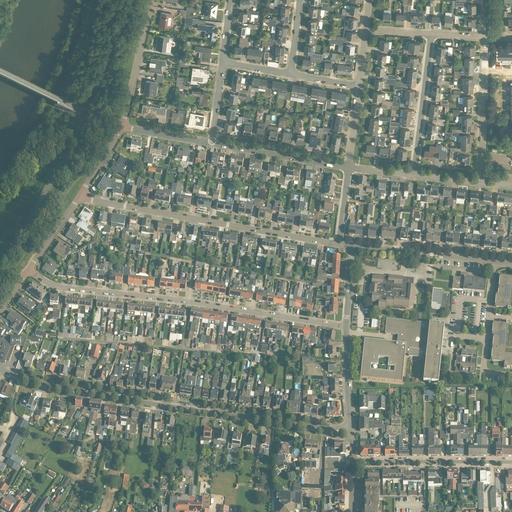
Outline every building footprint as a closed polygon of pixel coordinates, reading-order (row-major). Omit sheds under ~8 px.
[(249,4),(252,5),(255,5),(256,1),(260,2),(260,0),(253,0),(254,0),(250,0),(240,0),(240,6),(247,7),(247,8),(248,9),(249,7),(249,4)] [(455,8),(455,6),(456,1),(456,0),(452,0),(451,16),(445,16),(445,25),(447,25),(447,27),(451,27),(451,25),(452,16),(455,16),(455,15),(455,8)] [(466,1),(461,1),(456,1),(455,6),(466,6),(466,8),(468,8),(468,12),(476,12),(475,5),(466,5),(466,1)] [(290,7),(282,6),(280,6),(280,3),(274,2),(274,6),(278,6),(277,13),(281,13),(289,14),(290,7)] [(208,16),(211,17),(216,17),(215,17),(216,11),(217,4),(206,3),(205,7),(204,16),(208,16)] [(342,15),(348,15),(353,16),(353,13),(358,14),(359,6),(350,5),(350,9),(343,9),(342,15)] [(320,15),(321,9),(333,11),(334,7),(328,7),(321,6),(321,9),(310,7),(309,15),(313,15),(313,18),(321,19),(321,15),(320,15)] [(252,10),(251,13),(239,12),(239,19),(250,21),(251,14),(258,15),(258,11),(252,10)] [(161,17),(159,26),(168,27),(169,18),(172,19),(172,14),(161,13),(160,17),(161,17)] [(288,21),(289,14),(281,13),(280,17),(273,16),(273,19),(269,19),(268,22),(278,23),(278,20),(288,21)] [(467,15),(467,26),(476,26),(476,22),(477,22),(477,19),(476,19),(476,18),(475,18),(475,15),(467,15)] [(192,24),(193,19),(185,18),(184,27),(191,28),(192,24)] [(348,23),(345,22),(344,28),(352,29),(353,27),(357,27),(357,19),(349,18),(348,23)] [(315,28),(316,25),(318,25),(319,20),(316,20),(316,21),(308,20),(307,27),(315,28)] [(278,26),(278,23),(268,22),(268,25),(275,26),(275,33),(286,34),(287,27),(278,26)] [(207,39),(211,39),(213,39),(213,40),(214,40),(214,39),(215,40),(215,39),(216,33),(215,32),(215,31),(216,31),(217,26),(198,24),(197,24),(197,25),(197,28),(209,30),(207,39)] [(240,37),(245,37),(246,26),(238,25),(237,33),(240,33),(240,37)] [(352,32),(352,29),(344,28),(343,37),(330,36),(330,37),(330,39),(346,41),(346,38),(347,38),(355,39),(356,33),(352,32)] [(266,42),(275,43),(276,40),(285,41),(286,34),(275,33),(274,39),(266,39),(266,40),(266,42)] [(310,41),(313,41),(316,42),(316,38),(314,37),(314,34),(306,33),(306,40),(309,41),(310,41)] [(157,40),(156,49),(165,50),(166,41),(169,42),(169,37),(158,36),(157,40)] [(345,44),(346,41),(330,39),(329,43),(338,44),(343,44),(342,51),(353,53),(354,45),(345,44)] [(379,48),(384,48),(388,49),(389,41),(380,40),(379,48)] [(275,43),(266,42),(266,45),(273,46),(273,49),(276,50),(276,53),(284,54),(285,47),(275,46),(275,43)] [(304,53),(311,54),(312,46),(311,46),(312,44),(308,43),(308,46),(305,45),(304,53)] [(409,43),(409,48),(409,49),(404,49),(403,53),(411,54),(411,51),(419,52),(420,44),(409,43)] [(241,56),(242,44),(239,44),(239,47),(235,47),(234,55),(241,56)] [(211,54),(210,54),(210,53),(211,53),(212,48),(195,46),(195,51),(203,52),(202,60),(210,61),(211,54)] [(259,50),(255,49),(254,57),(261,58),(262,48),(259,47),(259,50)] [(276,53),(275,55),(275,60),(283,61),(284,54),(276,53)] [(339,54),(336,53),(335,60),(335,66),(338,66),(337,71),(344,72),(345,62),(339,61),(339,54)] [(436,60),(439,60),(439,63),(451,65),(452,62),(447,61),(447,55),(437,53),(436,60)] [(377,61),(382,62),(385,62),(386,55),(378,54),(377,61)] [(466,56),(458,56),(455,55),(455,59),(465,59),(465,65),(475,66),(475,63),(474,63),(474,59),(466,58),(466,56)] [(408,63),(404,63),(397,62),(397,65),(410,67),(411,64),(416,65),(416,61),(418,62),(418,57),(410,56),(409,60),(408,60),(408,63)] [(312,57),(312,60),(303,59),(302,66),(310,67),(309,69),(313,70),(315,62),(322,63),(322,58),(312,57)] [(161,73),(162,73),(162,65),(166,65),(166,60),(151,58),(150,63),(152,63),(152,65),(151,64),(150,67),(149,72),(152,72),(161,73)] [(331,71),(332,63),(332,60),(330,60),(330,62),(325,62),(324,70),(331,71)] [(352,63),(347,62),(345,62),(344,72),(351,73),(352,63)] [(451,68),(451,65),(439,63),(439,66),(435,66),(434,73),(442,74),(443,67),(451,68)] [(403,76),(405,76),(416,78),(417,70),(410,69),(410,67),(397,65),(397,69),(403,70),(403,76)] [(376,74),(383,75),(384,67),(381,67),(381,66),(380,66),(380,67),(377,66),(376,74)] [(196,82),(202,83),(207,83),(209,70),(198,69),(198,67),(196,67),(195,71),(194,71),(194,73),(195,73),(194,78),(196,78),(196,82)] [(234,73),(233,81),(243,83),(244,76),(242,76),(242,75),(234,73)] [(407,81),(407,84),(408,84),(415,85),(416,78),(405,76),(404,80),(407,81)] [(252,85),(255,86),(254,90),(258,91),(259,86),(260,78),(253,77),(253,79),(252,79),(252,80),(253,80),(252,85)] [(259,86),(266,88),(267,80),(260,78),(259,86)] [(374,87),(377,87),(378,88),(379,87),(382,88),(383,80),(375,79),(374,87)] [(144,94),(153,95),(154,87),(157,87),(157,83),(146,81),(145,88),(144,94)] [(243,83),(233,81),(231,88),(240,89),(240,87),(242,87),(243,83)] [(273,81),(272,89),(278,90),(280,82),(273,81)] [(288,93),(285,93),(287,83),(280,82),(278,90),(278,93),(285,95),(284,99),(287,99),(288,93)] [(291,94),(288,93),(287,99),(290,100),(291,96),(297,97),(300,85),(293,84),(291,94)] [(306,87),(300,85),(297,97),(304,98),(303,105),(306,106),(307,103),(308,97),(305,96),(306,87)] [(407,89),(407,87),(402,86),(395,85),(394,89),(401,89),(401,96),(405,96),(413,97),(414,90),(407,89)] [(312,88),(311,96),(318,97),(319,89),(312,88)] [(319,89),(318,97),(317,101),(324,102),(323,110),(326,110),(326,106),(327,100),(324,100),(326,90),(319,89)] [(199,105),(202,105),(207,106),(208,99),(207,99),(207,97),(208,97),(209,93),(192,91),(191,95),(200,96),(199,105)] [(332,91),(331,95),(330,101),(327,100),(326,106),(329,107),(330,103),(337,104),(339,93),(332,91)] [(246,93),(240,92),(238,92),(238,95),(230,94),(229,101),(237,102),(238,98),(243,99),(244,96),(247,97),(247,95),(247,93),(246,93)] [(382,104),(392,105),(393,101),(384,100),(385,94),(373,92),(373,100),(382,101),(382,104)] [(339,93),(337,104),(344,105),(344,102),(346,94),(339,93)] [(412,105),(413,97),(405,96),(404,104),(412,105)] [(153,116),(159,117),(158,123),(164,124),(165,119),(166,116),(167,109),(167,108),(168,104),(165,103),(165,107),(160,106),(160,108),(143,105),(141,114),(145,115),(144,116),(152,118),(153,116)] [(371,113),(376,113),(379,114),(380,106),(372,105),(371,113)] [(226,116),(231,117),(237,118),(236,122),(237,122),(242,123),(243,120),(243,118),(238,117),(238,115),(235,114),(236,109),(228,108),(226,116)] [(403,109),(402,116),(411,117),(412,110),(403,109)] [(173,112),(172,117),(171,122),(176,123),(176,124),(180,125),(181,121),(183,122),(185,111),(178,110),(178,113),(173,112)] [(245,124),(244,128),(243,132),(247,133),(247,132),(250,133),(250,134),(251,134),(252,125),(253,121),(248,121),(249,111),(244,111),(243,118),(243,120),(245,121),(245,124)] [(337,113),(335,112),(326,111),(325,114),(333,116),(332,122),(335,122),(343,124),(344,117),(337,116),(337,113)] [(197,118),(190,117),(189,126),(204,128),(205,121),(204,121),(205,117),(197,115),(197,118)] [(411,117),(402,116),(402,124),(410,125),(411,117)] [(234,131),(235,128),(235,125),(237,125),(237,122),(236,122),(229,120),(229,123),(225,123),(224,129),(234,131)] [(300,134),(301,130),(302,127),(299,127),(300,122),(296,121),(294,132),(298,132),(298,134),(297,134),(296,142),(303,143),(304,135),(300,134)] [(444,126),(444,122),(438,122),(432,121),(432,124),(428,123),(427,130),(435,131),(436,125),(444,126)] [(335,122),(334,129),(341,131),(343,124),(335,122)] [(265,126),(263,126),(263,124),(258,123),(256,135),(263,136),(265,126)] [(409,130),(399,128),(400,126),(390,125),(389,128),(399,129),(398,136),(400,136),(408,137),(409,130)] [(269,137),(274,138),(276,138),(278,130),(275,129),(274,130),(270,129),(271,126),(268,126),(267,130),(267,133),(270,133),(269,137)] [(321,137),(322,130),(322,128),(319,128),(318,133),(311,131),(309,144),(316,146),(318,137),(321,137)] [(432,140),(436,141),(442,142),(443,138),(434,137),(435,131),(427,130),(427,137),(432,137),(432,140)] [(284,131),(283,134),(282,139),(290,141),(290,137),(293,137),(294,133),(284,131)] [(471,135),(465,135),(465,133),(459,132),(452,132),(446,132),(445,136),(452,136),(452,135),(462,136),(461,142),(472,142),(472,139),(471,139),(471,135)] [(340,137),(329,135),(328,141),(332,142),(339,143),(340,137)] [(378,147),(379,136),(375,136),(374,145),(367,145),(366,153),(374,154),(375,146),(378,147)] [(381,137),(379,136),(378,147),(380,147),(379,155),(387,156),(388,148),(384,147),(385,137),(381,137)] [(408,137),(400,136),(398,136),(397,142),(391,142),(391,145),(398,146),(398,143),(400,144),(408,145),(408,137)] [(132,140),(132,142),(127,142),(126,149),(131,149),(131,147),(140,149),(142,142),(132,140)] [(453,151),(460,151),(467,152),(467,149),(470,149),(470,145),(471,145),(472,142),(461,142),(461,148),(457,148),(450,147),(450,150),(453,151)] [(148,159),(148,164),(147,165),(152,166),(154,159),(152,158),(153,155),(154,156),(161,157),(167,158),(167,153),(169,147),(159,145),(158,151),(150,150),(148,159)] [(407,150),(397,149),(398,146),(391,145),(390,149),(394,149),(393,152),(399,153),(398,157),(406,158),(407,150)] [(436,145),(436,147),(436,153),(439,154),(438,159),(446,160),(447,152),(441,151),(441,146),(436,145)] [(436,153),(436,147),(429,146),(429,151),(425,150),(424,158),(432,159),(433,153),(436,153)] [(178,148),(178,153),(177,156),(176,155),(175,158),(182,160),(182,161),(193,163),(194,154),(189,153),(189,150),(178,148)] [(470,156),(466,155),(467,152),(460,151),(460,155),(461,155),(460,162),(469,163),(470,156)] [(205,161),(205,158),(206,153),(204,153),(203,153),(200,152),(199,156),(197,156),(196,160),(200,161),(205,161)] [(223,168),(225,157),(225,156),(225,157),(219,156),(217,166),(217,169),(219,169),(219,170),(223,171),(222,175),(225,175),(226,168),(223,168)] [(236,167),(238,159),(232,158),(230,169),(226,168),(225,175),(228,176),(230,169),(236,170),(236,167)] [(242,168),(243,165),(244,160),(243,160),(238,159),(236,167),(236,170),(235,174),(238,174),(239,168),(242,168)] [(127,167),(123,164),(118,161),(117,164),(115,162),(113,165),(113,166),(111,169),(118,173),(119,171),(121,172),(123,170),(124,170),(127,167)] [(255,170),(254,174),(254,177),(257,177),(258,171),(261,172),(262,163),(256,162),(255,170)] [(275,166),(274,174),(273,178),(276,178),(277,174),(280,175),(281,167),(275,166)] [(282,178),(281,184),(281,185),(281,186),(284,187),(286,180),(292,181),(293,178),(294,170),(288,169),(286,176),(286,179),(282,178)] [(301,190),(302,184),(302,182),(299,181),(301,171),(294,170),(293,178),(292,181),(299,183),(297,189),(301,190)] [(315,189),(315,187),(316,183),(313,183),(315,173),(307,172),(306,182),(312,183),(311,189),(315,189)] [(327,182),(335,184),(337,177),(328,176),(327,182)] [(104,178),(101,184),(98,189),(103,192),(105,189),(110,189),(112,181),(109,180),(108,181),(104,178)] [(365,187),(366,183),(369,184),(370,180),(359,179),(358,187),(365,187)] [(110,189),(116,190),(115,194),(121,195),(123,185),(115,184),(116,181),(112,181),(110,189)] [(323,188),(326,189),(334,190),(335,184),(327,182),(325,182),(323,188)] [(130,183),(130,185),(127,185),(126,191),(129,192),(128,196),(135,198),(135,197),(136,195),(135,195),(136,189),(134,189),(134,184),(130,183)] [(154,183),(153,185),(152,190),(156,191),(156,194),(154,201),(158,202),(158,203),(161,203),(161,202),(162,203),(164,191),(157,190),(158,184),(154,183)] [(178,194),(178,199),(177,204),(183,205),(185,195),(181,194),(182,189),(181,189),(182,184),(177,183),(177,184),(175,194),(178,194)] [(385,195),(386,188),(386,183),(379,183),(378,191),(379,191),(379,192),(375,192),(375,198),(381,199),(381,194),(385,195)] [(391,194),(398,194),(399,185),(392,184),(391,194)] [(414,191),(412,191),(413,187),(407,186),(405,186),(404,193),(408,194),(408,197),(414,197),(414,191)] [(424,197),(424,193),(425,188),(422,187),(422,188),(418,188),(417,196),(417,200),(420,201),(420,203),(426,204),(427,197),(424,197)] [(334,190),(326,189),(323,188),(323,192),(324,192),(323,195),(333,197),(334,190)] [(440,200),(440,199),(440,193),(438,193),(438,189),(431,188),(430,197),(427,197),(426,204),(433,204),(433,198),(437,198),(437,199),(440,200)] [(170,197),(171,193),(171,191),(164,189),(164,191),(162,203),(163,203),(165,204),(165,203),(169,204),(170,201),(171,198),(170,198),(170,197)] [(206,196),(204,208),(210,209),(212,199),(215,200),(217,191),(217,190),(213,189),(212,197),(206,196)] [(444,190),(443,194),(440,193),(440,199),(443,199),(444,198),(450,199),(451,191),(444,190)] [(142,191),(142,194),(141,199),(148,200),(149,192),(142,191)] [(456,200),(459,201),(464,201),(465,192),(457,191),(456,200)] [(479,210),(480,206),(480,205),(477,204),(478,194),(471,193),(470,203),(477,204),(476,210),(479,210)] [(485,206),(486,203),(491,204),(491,199),(491,195),(484,194),(484,198),(481,197),(480,205),(480,206),(485,206)] [(185,195),(183,205),(190,207),(191,199),(192,196),(185,195)] [(199,195),(198,202),(197,207),(204,208),(206,196),(199,195)] [(241,197),(238,196),(237,202),(236,207),(239,207),(238,214),(245,215),(246,207),(247,203),(240,202),(241,197)] [(498,196),(497,201),(497,204),(504,205),(505,197),(498,196)] [(319,211),(329,213),(329,214),(332,214),(332,213),(332,214),(334,205),(330,204),(331,200),(321,199),(319,211)] [(225,205),(224,212),(232,213),(233,206),(232,206),(233,203),(226,201),(225,205)] [(224,212),(225,205),(218,203),(217,210),(224,212)] [(299,208),(298,211),(297,217),(300,217),(300,219),(299,227),(306,228),(308,217),(300,216),(301,213),(304,213),(305,207),(299,206),(299,208)] [(246,207),(245,215),(251,217),(253,209),(246,207)] [(265,220),(266,212),(267,209),(260,208),(258,219),(265,220)] [(82,226),(87,229),(90,224),(88,223),(89,222),(87,220),(91,213),(85,209),(79,218),(85,222),(82,226)] [(270,212),(270,210),(267,209),(266,212),(265,220),(271,221),(273,213),(270,212)] [(102,227),(103,224),(105,224),(107,215),(101,214),(100,221),(98,220),(97,226),(102,227)] [(279,214),(278,218),(277,223),(285,225),(286,218),(287,215),(279,214)] [(117,228),(118,225),(119,217),(113,216),(111,226),(113,228),(116,229),(117,228)] [(119,217),(118,225),(117,228),(123,229),(124,229),(125,218),(119,217)] [(314,222),(313,222),(314,218),(308,217),(306,228),(312,230),(314,222)] [(294,219),(286,218),(285,225),(293,226),(294,219)] [(329,232),(330,227),(331,219),(327,218),(326,226),(320,225),(321,222),(317,221),(316,229),(319,230),(319,231),(329,232)] [(492,233),(491,240),(490,249),(496,249),(497,237),(500,237),(501,231),(502,218),(499,218),(497,234),(492,233)] [(136,227),(137,225),(138,220),(131,219),(129,226),(129,230),(133,230),(132,236),(137,237),(138,231),(135,230),(135,227),(136,227)] [(152,231),(153,230),(153,226),(150,225),(150,224),(150,221),(143,220),(141,233),(149,234),(150,230),(152,231)] [(411,224),(411,229),(410,233),(413,234),(412,241),(412,242),(416,243),(416,241),(420,241),(420,236),(424,236),(424,229),(425,222),(422,221),(420,234),(415,234),(416,225),(411,224)] [(159,233),(164,234),(166,224),(159,223),(157,233),(154,232),(153,240),(158,241),(159,233)] [(357,225),(356,225),(355,236),(362,237),(363,225),(363,223),(362,223),(361,225),(357,225)] [(166,224),(164,234),(171,235),(171,232),(172,225),(166,224)] [(76,234),(79,230),(76,227),(73,225),(69,230),(70,230),(68,232),(70,233),(67,238),(78,245),(81,241),(76,238),(78,236),(76,234)] [(378,226),(370,225),(369,229),(368,237),(375,238),(376,232),(378,233),(378,226)] [(445,225),(445,226),(444,231),(447,232),(447,235),(446,244),(452,245),(454,232),(448,232),(448,226),(445,225)] [(186,241),(186,238),(187,236),(187,234),(187,233),(187,234),(184,233),(185,228),(178,226),(178,229),(177,229),(177,230),(177,234),(184,235),(183,241),(186,241)] [(405,228),(405,232),(401,231),(400,240),(407,240),(407,237),(410,237),(410,233),(411,229),(405,228)] [(186,241),(187,241),(191,242),(192,237),(196,238),(197,234),(197,233),(197,230),(190,229),(189,237),(189,238),(186,238),(186,241)] [(484,239),(484,244),(484,248),(490,249),(491,240),(492,233),(486,232),(486,229),(483,229),(483,235),(485,236),(485,239),(484,239)] [(208,250),(209,246),(210,241),(211,232),(204,230),(204,234),(203,234),(202,237),(203,237),(203,240),(206,241),(205,249),(208,250)] [(426,241),(433,242),(434,234),(435,230),(431,230),(430,234),(427,233),(426,241)] [(209,246),(208,250),(208,251),(211,252),(213,242),(216,243),(217,239),(218,239),(218,236),(218,233),(211,232),(210,241),(209,246)] [(223,237),(222,240),(223,240),(222,243),(226,244),(225,249),(228,249),(229,245),(231,235),(224,234),(223,237)] [(465,234),(464,242),(464,246),(471,247),(472,238),(473,235),(465,234)] [(229,245),(228,249),(228,253),(231,254),(232,245),(236,246),(236,243),(237,243),(238,240),(237,240),(238,236),(231,235),(229,245)] [(248,253),(250,238),(243,237),(243,241),(242,240),(241,244),(242,244),(242,247),(245,247),(245,252),(248,253)] [(257,240),(252,239),(250,238),(248,253),(247,256),(250,257),(252,249),(255,249),(256,246),(257,246),(257,243),(257,240)] [(479,239),(472,238),(471,247),(479,247),(479,239)] [(262,244),(261,247),(262,247),(265,251),(264,256),(258,255),(256,261),(266,263),(267,256),(268,251),(270,242),(263,241),(262,244)] [(270,242),(268,251),(267,256),(270,257),(271,252),(274,253),(275,250),(276,250),(277,247),(276,247),(277,243),(270,242)] [(60,244),(57,248),(58,249),(55,253),(64,260),(70,251),(60,244)] [(282,248),(282,247),(281,251),(282,251),(281,254),(285,255),(284,262),(287,262),(290,245),(283,244),(282,248)] [(296,253),(297,250),(296,250),(297,247),(290,245),(287,262),(290,263),(292,253),(296,253)] [(308,264),(309,259),(310,249),(304,248),(303,251),(302,251),(302,254),(303,255),(302,258),(306,258),(305,263),(308,264)] [(309,259),(308,264),(307,266),(311,267),(312,261),(315,261),(316,257),(317,257),(318,254),(317,254),(317,250),(310,249),(309,259)] [(78,269),(77,275),(80,275),(79,279),(86,280),(87,273),(84,273),(85,261),(79,260),(79,265),(78,269)] [(52,276),(55,272),(58,267),(55,265),(56,265),(49,261),(44,268),(45,268),(44,270),(52,276)] [(104,267),(99,267),(97,281),(103,281),(104,273),(107,273),(108,266),(108,263),(105,263),(104,267)] [(68,269),(68,273),(67,278),(74,278),(75,275),(77,275),(78,269),(79,265),(76,265),(75,270),(68,269)] [(117,271),(116,275),(115,284),(122,285),(123,276),(122,276),(123,275),(126,275),(127,268),(123,268),(123,272),(117,271)] [(452,289),(485,293),(486,280),(478,279),(478,275),(461,273),(460,278),(454,277),(452,289)] [(180,279),(180,283),(179,291),(186,291),(187,282),(189,282),(190,275),(187,275),(186,280),(180,279)] [(414,279),(403,278),(403,277),(389,276),(388,278),(386,278),(386,277),(374,275),(374,277),(372,276),(371,285),(370,285),(369,294),(372,294),(371,303),(378,303),(378,309),(386,310),(386,307),(393,307),(393,306),(409,308),(409,304),(410,303),(414,303),(415,291),(413,291),(414,286),(413,286),(414,279)] [(496,301),(495,302),(495,305),(496,306),(496,308),(501,308),(501,310),(504,311),(510,311),(511,301),(508,301),(508,302),(507,302),(507,296),(509,297),(511,277),(501,276),(501,278),(499,279),(499,282),(500,282),(500,283),(499,283),(499,286),(500,287),(499,290),(498,292),(498,295),(497,295),(497,296),(496,298),(495,300),(496,301)] [(196,282),(195,285),(195,290),(201,291),(202,283),(203,279),(200,279),(199,279),(199,283),(196,282)] [(230,290),(230,291),(229,296),(235,297),(237,287),(238,282),(238,280),(234,279),(234,283),(235,283),(234,287),(233,286),(232,290),(230,290)] [(250,279),(250,281),(247,293),(246,299),(252,300),(253,294),(251,294),(252,287),(255,287),(256,281),(256,280),(250,279)] [(242,288),(242,292),(241,298),(246,299),(247,293),(250,281),(246,281),(245,285),(246,285),(246,289),(242,288)] [(256,301),(262,302),(263,296),(264,292),(260,291),(262,282),(256,281),(255,287),(258,288),(256,301)] [(36,296),(35,297),(41,301),(45,295),(39,291),(38,292),(37,290),(38,288),(32,283),(29,287),(30,288),(28,290),(36,296)] [(264,292),(263,296),(262,302),(268,303),(269,297),(270,289),(267,289),(267,292),(264,292)] [(294,289),(293,297),(292,301),(290,301),(289,307),(295,308),(296,300),(298,290),(294,289)] [(433,289),(430,315),(440,316),(441,311),(448,312),(450,295),(443,295),(443,290),(433,289)] [(276,298),(274,298),(273,304),(279,305),(280,299),(281,292),(279,291),(278,294),(277,294),(276,298)] [(302,303),(301,309),(306,310),(308,302),(309,295),(306,294),(305,299),(303,298),(302,303)] [(23,297),(17,305),(29,314),(35,305),(31,302),(30,304),(23,298),(23,297)] [(57,312),(58,306),(59,298),(51,297),(51,301),(49,301),(49,305),(50,305),(50,309),(53,309),(53,312),(52,318),(60,319),(60,313),(57,312)] [(325,307),(327,307),(330,307),(337,308),(337,301),(330,300),(327,300),(327,298),(323,297),(323,300),(326,300),(325,307)] [(178,321),(178,318),(179,311),(172,310),(171,324),(173,325),(174,321),(178,321)] [(196,324),(196,319),(198,311),(191,310),(189,323),(192,323),(192,324),(196,324)] [(196,324),(194,332),(194,334),(198,334),(200,319),(202,320),(204,312),(198,311),(196,319),(196,324)] [(210,313),(208,321),(208,325),(207,329),(210,329),(210,325),(211,326),(214,326),(214,322),(216,314),(210,313)] [(10,327),(14,330),(13,332),(18,336),(22,330),(23,326),(26,323),(16,316),(15,317),(11,314),(7,319),(7,320),(8,319),(11,322),(13,324),(10,327)] [(228,316),(222,315),(220,323),(219,332),(219,335),(222,335),(224,323),(227,324),(228,316)] [(444,325),(439,325),(434,324),(429,324),(412,322),(393,320),(386,319),(386,320),(385,334),(398,336),(397,339),(397,343),(384,342),(383,342),(364,340),(360,379),(402,383),(405,355),(408,355),(408,356),(409,357),(421,358),(423,358),(423,356),(426,357),(425,363),(425,369),(424,375),(423,382),(428,382),(433,383),(438,383),(441,356),(442,346),(442,344),(443,341),(444,325)] [(495,337),(493,339),(493,341),(493,342),(493,343),(492,346),(494,347),(493,350),(492,351),(492,354),(492,355),(491,356),(491,358),(492,360),(492,361),(502,362),(505,337),(503,337),(504,331),(505,331),(505,332),(508,333),(509,322),(503,322),(500,322),(499,324),(494,323),(494,325),(493,326),(492,329),(493,329),(493,330),(492,330),(492,333),(493,334),(493,336),(495,336),(495,337)] [(277,325),(272,324),(271,330),(269,338),(269,339),(272,340),(272,335),(276,336),(276,331),(277,325)] [(5,326),(3,328),(0,325),(0,334),(1,336),(5,331),(9,334),(11,331),(5,326)] [(309,337),(308,344),(311,344),(311,343),(316,344),(317,338),(315,338),(316,331),(310,330),(309,337)] [(324,341),(324,346),(330,346),(330,342),(334,342),(336,343),(337,338),(335,338),(335,334),(329,333),(325,332),(324,337),(325,337),(324,341)] [(0,336),(0,361),(5,364),(6,362),(9,363),(15,346),(24,346),(26,340),(27,338),(0,336)] [(24,346),(22,352),(26,353),(31,341),(26,340),(24,346)] [(101,348),(94,346),(93,352),(88,351),(86,357),(98,360),(101,348)] [(330,346),(324,346),(316,346),(316,350),(325,350),(326,354),(329,354),(329,357),(336,356),(336,349),(330,349),(330,346)] [(470,348),(468,347),(466,347),(465,350),(457,350),(457,354),(456,354),(456,356),(457,356),(456,362),(455,362),(455,368),(455,372),(463,373),(463,376),(467,377),(467,374),(475,374),(476,370),(477,364),(476,364),(477,358),(478,358),(478,356),(477,356),(477,352),(469,351),(470,348)] [(58,368),(62,360),(65,354),(60,353),(58,360),(52,358),(50,364),(49,368),(48,368),(48,369),(47,372),(53,374),(55,367),(58,368)] [(99,364),(103,365),(105,356),(106,356),(107,355),(104,354),(103,357),(99,364)] [(30,370),(32,365),(35,366),(38,356),(35,355),(34,358),(26,355),(23,362),(26,363),(24,368),(30,370)] [(39,361),(39,362),(38,365),(38,364),(38,365),(37,369),(44,371),(46,364),(49,365),(50,364),(52,358),(46,356),(44,363),(39,361)] [(314,359),(306,359),(302,359),(302,376),(313,377),(319,377),(324,378),(325,373),(333,373),(333,375),(336,375),(336,365),(327,365),(327,363),(321,363),(321,365),(314,364),(314,359)] [(74,370),(75,368),(76,363),(62,360),(58,368),(61,368),(60,375),(66,376),(67,372),(71,372),(71,369),(74,370)] [(141,374),(140,382),(139,387),(141,387),(142,388),(143,388),(144,388),(145,388),(146,388),(146,383),(147,383),(148,381),(147,381),(148,374),(142,373),(144,363),(139,363),(139,366),(138,373),(141,374)] [(110,376),(111,374),(111,373),(113,367),(112,366),(108,365),(108,367),(106,366),(105,372),(104,372),(103,373),(99,372),(98,377),(97,380),(99,380),(99,381),(103,382),(103,381),(105,382),(106,380),(107,375),(110,376)] [(162,366),(160,375),(160,377),(163,377),(160,391),(164,392),(166,392),(167,392),(169,383),(165,383),(165,377),(164,377),(165,366),(162,366)] [(78,370),(77,373),(76,377),(84,379),(86,372),(86,368),(83,367),(82,371),(78,370)] [(110,386),(116,387),(118,379),(119,370),(119,368),(116,367),(114,375),(113,375),(113,378),(111,378),(110,386)] [(119,370),(118,379),(116,387),(116,390),(122,391),(124,380),(121,380),(122,374),(129,376),(129,370),(130,368),(125,368),(125,372),(122,372),(122,371),(119,370)] [(156,390),(157,382),(157,380),(159,381),(160,377),(160,375),(157,374),(157,378),(151,377),(150,385),(150,386),(149,389),(156,390)] [(181,386),(181,389),(180,394),(186,395),(188,381),(189,375),(185,375),(185,377),(184,377),(184,380),(185,380),(184,387),(181,386)] [(189,387),(190,382),(191,382),(191,381),(196,382),(197,376),(189,375),(188,381),(186,395),(191,396),(192,388),(189,387)] [(204,390),(203,394),(202,399),(208,399),(209,391),(210,392),(211,387),(207,387),(209,376),(205,375),(203,390),(204,390)] [(172,384),(169,383),(167,392),(174,393),(176,379),(173,379),(172,384)] [(214,379),(210,400),(217,401),(219,392),(216,392),(218,379),(214,379)] [(248,381),(247,389),(247,391),(245,405),(246,406),(247,406),(248,405),(251,406),(252,400),(250,400),(251,392),(252,392),(253,382),(248,381)] [(197,399),(197,398),(200,398),(202,390),(198,389),(199,383),(196,382),(193,397),(194,397),(194,398),(197,399)] [(240,399),(239,404),(242,404),(243,405),(244,405),(245,405),(247,391),(247,389),(243,388),(244,383),(240,382),(239,389),(243,390),(242,396),(241,399),(240,399)] [(235,403),(236,398),(236,396),(237,396),(237,392),(235,392),(236,384),(232,384),(229,402),(235,403)] [(1,385),(0,386),(0,395),(10,399),(13,390),(1,385)] [(255,393),(253,406),(257,407),(259,407),(260,400),(257,399),(258,396),(259,396),(262,396),(264,386),(260,385),(259,393),(255,393)] [(289,412),(293,412),(294,404),(295,396),(294,396),(294,391),(294,392),(292,392),(291,395),(290,403),(288,403),(286,410),(289,411),(289,412)] [(304,414),(310,415),(312,407),(312,403),(312,398),(312,395),(307,395),(307,392),(303,392),(303,399),(307,400),(307,403),(308,403),(308,406),(305,406),(304,414)] [(24,398),(23,401),(22,403),(27,405),(26,407),(31,409),(31,410),(34,411),(37,403),(34,402),(35,399),(31,398),(32,396),(28,395),(26,399),(24,398)] [(279,410),(280,405),(280,404),(284,405),(285,397),(274,395),(273,404),(274,404),(273,409),(274,409),(274,410),(276,410),(279,410)] [(368,413),(368,405),(368,403),(378,402),(378,410),(385,410),(385,398),(360,398),(360,413),(368,413)] [(81,408),(82,405),(83,400),(76,399),(75,405),(73,405),(67,418),(71,420),(74,414),(75,414),(76,407),(81,408)] [(42,408),(41,412),(44,412),(45,409),(50,410),(50,406),(51,401),(47,401),(45,401),(45,400),(44,400),(43,409),(42,408)] [(318,408),(312,407),(310,415),(317,416),(318,409),(321,409),(321,406),(322,406),(322,401),(318,401),(318,406),(318,408)] [(101,411),(101,408),(102,403),(96,402),(95,411),(92,421),(96,422),(98,413),(100,413),(100,411),(101,411)] [(66,415),(66,411),(67,406),(63,405),(63,403),(60,403),(58,411),(55,411),(54,413),(52,418),(58,419),(59,414),(66,415)] [(109,423),(111,408),(105,407),(104,415),(105,415),(104,418),(105,418),(104,422),(105,422),(104,427),(101,427),(99,435),(99,436),(103,436),(104,430),(107,430),(108,427),(109,423)] [(117,408),(111,408),(109,423),(108,427),(112,428),(114,420),(113,420),(114,417),(116,417),(117,408)] [(129,433),(130,430),(131,421),(128,420),(129,410),(122,409),(120,422),(127,423),(125,433),(129,433)] [(133,411),(131,421),(130,430),(136,431),(138,420),(139,420),(140,412),(133,411)] [(152,416),(150,416),(149,415),(148,414),(146,414),(145,415),(143,430),(148,431),(148,427),(151,428),(152,417),(152,416)] [(164,422),(161,422),(162,417),(156,416),(154,424),(158,424),(157,431),(163,432),(164,422)] [(399,437),(399,449),(399,456),(399,457),(409,457),(409,451),(407,451),(407,450),(403,450),(403,440),(405,440),(405,437),(401,437),(401,417),(391,417),(391,427),(387,427),(386,433),(390,433),(390,437),(395,437),(399,437)] [(167,418),(166,421),(167,421),(166,429),(168,432),(170,430),(172,432),(171,436),(174,437),(175,429),(174,429),(173,427),(173,426),(173,427),(174,424),(173,424),(174,419),(168,418),(167,418)] [(22,419),(14,434),(9,444),(12,446),(5,457),(9,459),(10,460),(12,457),(13,455),(16,448),(29,423),(22,419)] [(451,448),(451,457),(457,457),(457,430),(457,426),(450,426),(446,426),(446,432),(446,435),(454,435),(454,448),(451,448)] [(457,426),(457,430),(457,457),(463,457),(463,448),(460,448),(460,435),(468,435),(468,434),(468,430),(468,428),(463,428),(463,426),(457,426)] [(200,442),(207,442),(207,439),(211,439),(212,430),(208,430),(208,429),(204,429),(204,432),(201,432),(201,429),(201,434),(200,442)] [(222,432),(219,431),(218,435),(214,434),(214,445),(213,448),(215,448),(215,449),(219,450),(220,446),(219,446),(220,443),(221,442),(226,442),(227,433),(223,432),(223,431),(222,431),(222,432)] [(232,445),(240,447),(241,440),(242,435),(234,433),(233,440),(229,439),(227,450),(231,451),(232,445)] [(496,444),(496,448),(496,457),(498,457),(502,457),(502,443),(502,440),(502,433),(492,433),(492,439),(499,439),(499,443),(497,443),(496,444)] [(255,449),(256,443),(257,438),(252,437),(252,436),(248,436),(248,441),(244,440),(243,448),(246,449),(246,450),(251,451),(251,448),(255,449)] [(468,448),(468,456),(468,457),(481,457),(481,436),(477,436),(477,445),(474,445),(474,448),(468,448)] [(268,450),(269,444),(270,439),(269,439),(269,438),(267,438),(263,438),(262,445),(258,445),(256,458),(260,459),(262,449),(268,450)] [(502,440),(502,443),(502,457),(511,456),(511,438),(510,439),(510,448),(505,448),(505,440),(502,440)] [(340,455),(341,455),(345,455),(346,445),(344,443),(341,443),(339,443),(339,442),(335,442),(335,450),(331,450),(330,452),(330,458),(340,458),(340,455)] [(288,445),(286,445),(285,444),(283,444),(282,444),(282,445),(278,445),(278,462),(281,462),(283,462),(285,462),(285,455),(288,455),(288,445)] [(395,456),(399,456),(399,449),(396,449),(396,445),(390,445),(390,446),(390,457),(395,457),(395,456)] [(10,460),(9,459),(5,465),(18,472),(21,466),(23,461),(13,455),(12,457),(10,460)] [(186,467),(185,477),(193,477),(194,467),(186,467)] [(434,486),(434,485),(438,485),(438,479),(435,479),(435,477),(435,472),(428,472),(428,477),(428,479),(428,482),(428,486),(434,486)] [(467,473),(467,474),(461,475),(461,486),(467,486),(467,483),(475,483),(475,473),(467,473)] [(478,482),(478,509),(483,509),(483,493),(483,483),(486,483),(486,482),(490,482),(490,473),(480,473),(480,482),(478,482)] [(0,501),(9,488),(13,480),(3,474),(0,480),(0,501)] [(365,483),(365,495),(365,507),(364,507),(363,511),(377,511),(378,507),(379,507),(379,501),(382,501),(382,498),(377,498),(377,495),(379,495),(379,474),(368,474),(368,483),(365,483)] [(62,485),(66,488),(71,480),(67,478),(62,485)] [(324,487),(324,492),(331,492),(331,493),(332,494),(334,494),(335,493),(335,492),(338,492),(338,499),(345,499),(345,492),(345,487),(332,487),(328,487),(324,487)] [(294,511),(294,510),(297,510),(297,505),(301,505),(302,494),(279,492),(279,495),(277,495),(277,500),(275,500),(275,509),(279,509),(278,511),(294,511)] [(19,493),(18,495),(16,500),(9,495),(6,500),(7,498),(4,497),(1,501),(4,503),(1,507),(7,511),(9,511),(14,506),(15,507),(22,495),(19,493)] [(30,493),(25,502),(30,505),(35,496),(30,493)] [(51,499),(46,496),(41,503),(38,508),(44,511),(47,507),(49,504),(48,503),(51,499)] [(188,511),(189,503),(188,503),(180,503),(180,498),(170,497),(169,511),(188,511)] [(208,511),(210,499),(195,498),(189,497),(188,503),(189,503),(188,511),(208,511)] [(324,498),(324,510),(327,511),(328,505),(335,505),(335,503),(335,499),(324,498)] [(21,499),(12,511),(18,511),(23,504),(24,501),(21,499)]
